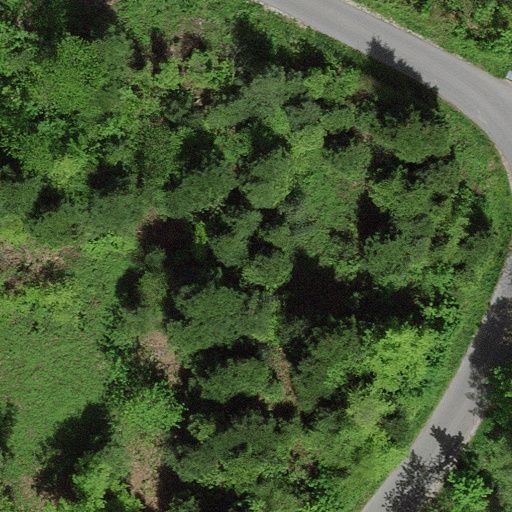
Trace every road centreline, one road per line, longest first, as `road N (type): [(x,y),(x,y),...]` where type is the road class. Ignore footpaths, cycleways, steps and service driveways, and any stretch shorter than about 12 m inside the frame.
road 1 (residential): [(511,299),(504,326),(393,511)]
road 2 (unclassified): [(304,0),(511,108)]
